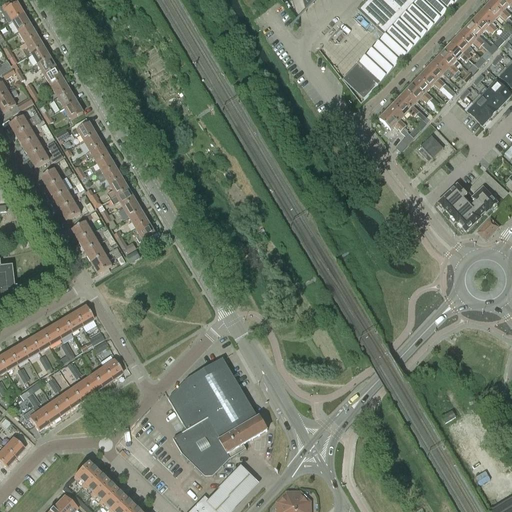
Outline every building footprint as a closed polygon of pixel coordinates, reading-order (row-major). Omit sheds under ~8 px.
[(302,0),(306,12),(303,15),(297,21),(291,28),(292,28),(303,16),(306,13),(310,10),(317,2),(318,0),(302,0)] [(357,67),(343,82),(364,102),(378,87),(435,28),(437,30),(445,20),(443,19),(460,0),(368,0),(364,5),(357,12),(385,38),(377,46),(370,54),(363,61),(357,67)] [(509,7),(501,0),(494,0),(491,4),(505,16),(508,20),(511,17),(505,11),(509,7)] [(511,0),(501,0),(509,7),(510,8),(511,6),(511,0)] [(13,23),(25,16),(19,4),(12,8),(9,4),(1,9),(10,25),(13,23)] [(491,4),(484,10),(496,21),(499,17),(506,23),(509,20),(508,20),(505,16),(491,4)] [(496,21),(484,10),(478,17),(495,34),(498,31),(492,25),(496,21)] [(32,27),(25,16),(13,23),(20,34),(32,27)] [(495,34),(478,17),(471,24),(483,35),(486,31),(492,37),(495,34)] [(490,49),(479,39),(483,35),(471,24),(465,31),(482,48),(487,52),(487,53),(490,49)] [(39,38),(32,27),(20,34),(26,45),(39,38)] [(465,31),(458,38),(470,49),(473,45),(480,50),(482,48),(465,31)] [(506,32),(500,38),(505,43),(511,37),(511,36),(506,31),(506,32)] [(26,45),(20,48),(26,59),(33,56),(45,48),(39,38),(26,45)] [(470,49),(458,38),(452,45),(469,61),(472,59),(469,56),(473,52),(470,49)] [(505,43),(500,39),(493,46),(498,50),(505,43)] [(469,61),(452,45),(445,52),(457,62),(460,59),(466,64),(469,61)] [(487,53),(492,57),(498,50),(493,46),(490,49),(487,53)] [(12,54),(11,53),(8,48),(3,51),(7,57),(12,54)] [(45,48),(33,56),(39,67),(51,59),(45,48)] [(7,57),(13,67),(16,66),(16,65),(18,64),(14,58),(16,57),(13,52),(11,53),(12,54),(7,57)] [(457,62),(445,52),(439,59),(456,75),(458,72),(457,71),(461,67),(456,62),(457,62)] [(486,64),(492,57),(487,53),(487,52),(481,59),(486,64)] [(51,59),(39,67),(46,78),(58,70),(51,59)] [(439,59),(432,66),(444,76),(450,82),(453,78),(456,75),(439,59)] [(475,67),(479,71),(485,64),(486,64),(481,59),(481,60),(475,67)] [(0,78),(2,77),(13,71),(11,68),(8,63),(2,67),(0,64),(0,78)] [(13,67),(11,68),(13,71),(16,76),(15,76),(18,79),(23,77),(16,66),(13,67)] [(444,76),(432,66),(426,72),(453,98),(456,96),(446,86),(440,81),(444,76)] [(469,74),(473,78),(479,71),(475,67),(474,66),(467,73),(469,74)] [(65,81),(58,70),(46,78),(52,88),(65,81)] [(505,70),(498,78),(501,80),(499,83),(507,90),(509,88),(511,91),(511,76),(508,73),(508,72),(505,70)] [(13,71),(2,77),(5,82),(15,76),(16,76),(13,71)] [(453,98),(426,72),(419,79),(430,90),(434,86),(440,92),(450,102),(453,98)] [(473,78),(469,74),(462,81),(466,84),(466,85),(473,78)] [(430,90),(419,79),(412,86),(436,108),(439,106),(427,94),(430,90)] [(65,81),(52,88),(56,95),(51,98),(54,103),(71,92),(65,81)] [(499,83),(489,93),(503,106),(511,98),(505,92),(507,90),(499,83)] [(0,102),(11,96),(10,95),(6,88),(7,88),(5,85),(4,85),(4,84),(0,86),(0,102)] [(38,97),(37,97),(31,86),(26,89),(33,100),(38,97)] [(436,108),(412,86),(406,94),(417,104),(421,100),(427,105),(427,106),(436,115),(439,112),(436,109),(436,108)] [(0,102),(0,106),(5,114),(9,112),(13,117),(22,112),(19,107),(17,107),(13,100),(18,97),(16,93),(15,92),(10,95),(11,96),(0,102)] [(71,92),(54,103),(60,113),(65,110),(65,111),(78,103),(71,92)] [(483,99),(482,100),(496,113),(503,106),(489,93),(483,99)] [(399,100),(417,116),(419,114),(413,108),(417,104),(406,94),(399,100)] [(41,95),(37,97),(38,97),(33,100),(36,105),(44,100),(41,95)] [(480,97),(472,105),(475,108),(475,107),(489,121),(496,113),(482,100),(483,99),(480,97)] [(22,112),(33,105),(31,102),(30,100),(19,107),(22,112)] [(417,116),(399,100),(393,107),(405,118),(408,114),(414,119),(416,117),(417,116)] [(84,114),(78,103),(65,111),(72,121),(84,114)] [(405,118),(393,107),(386,114),(403,131),(404,130),(406,128),(400,122),(405,118)] [(475,108),(468,115),(482,128),(489,121),(475,107),(475,108)] [(46,122),(50,120),(44,108),(39,110),(46,122)] [(386,114),(380,121),(391,132),(394,129),(397,132),(398,130),(401,133),(403,131),(386,114)] [(417,116),(416,117),(422,122),(427,126),(429,124),(429,123),(426,120),(419,114),(417,116)] [(17,138),(32,130),(25,118),(11,127),(17,138)] [(85,144),(97,136),(91,125),(89,125),(86,121),(72,129),(73,131),(76,129),(78,132),(72,136),(74,141),(81,137),(85,144)] [(422,122),(416,129),(420,133),(427,126),(422,122)] [(45,136),(50,133),(46,126),(40,130),(42,134),(40,135),(38,137),(39,139),(45,136)] [(416,129),(410,136),(414,140),(420,133),(416,129)] [(32,130),(17,138),(24,149),(38,140),(32,130)] [(401,133),(401,134),(406,139),(409,135),(404,130),(403,131),(401,133)] [(66,132),(56,138),(61,147),(64,145),(63,143),(70,139),(66,132)] [(406,139),(396,150),(400,154),(401,155),(414,140),(410,136),(409,135),(406,139)] [(104,147),(97,136),(85,144),(91,154),(104,147)] [(432,139),(419,151),(431,163),(444,151),(432,139)] [(38,140),(24,149),(30,160),(45,151),(38,140)] [(91,154),(85,158),(88,163),(94,159),(98,165),(110,158),(104,147),(91,154)] [(51,163),(45,151),(30,160),(37,171),(36,171),(38,174),(56,163),(54,161),(51,163)] [(59,152),(54,155),(58,161),(63,159),(59,152)] [(110,158),(98,165),(101,170),(94,174),(98,180),(117,169),(110,158)] [(64,161),(60,164),(64,170),(68,168),(64,161)] [(78,177),(83,174),(80,168),(75,171),(78,177)] [(123,180),(117,169),(98,180),(100,185),(107,181),(111,187),(123,180)] [(49,191),(63,182),(56,171),(42,180),(49,191)] [(77,189),(81,186),(77,179),(72,182),(77,189)] [(123,180),(111,187),(114,193),(108,197),(111,202),(130,191),(123,180)] [(69,193),(63,182),(49,191),(55,202),(69,193)] [(450,195),(439,205),(445,212),(451,218),(450,218),(457,225),(466,234),(481,221),(479,219),(485,214),(486,215),(490,212),(497,206),(483,191),(473,200),(469,195),(467,198),(464,194),(463,194),(457,188),(454,190),(450,195)] [(94,197),(94,196),(91,191),(86,194),(89,200),(94,197)] [(130,191),(111,202),(114,207),(120,203),(124,209),(136,201),(130,191)] [(75,204),(69,193),(55,202),(61,212),(75,204)] [(96,195),(94,196),(94,197),(89,200),(96,210),(101,207),(98,201),(99,201),(96,195)] [(136,201),(124,209),(130,220),(143,212),(136,201)] [(82,215),(75,204),(61,212),(68,224),(71,222),(73,224),(83,218),(82,215)] [(90,205),(86,207),(90,214),(94,211),(90,205)] [(109,218),(109,217),(106,212),(103,213),(102,210),(99,212),(105,221),(109,218)] [(149,223),(143,212),(130,220),(137,231),(149,223)] [(95,214),(91,217),(100,231),(104,228),(95,214)] [(112,215),(109,217),(109,218),(105,221),(107,225),(115,221),(112,215)] [(490,221),(477,235),(486,243),(499,229),(490,221)] [(149,223),(137,231),(140,237),(137,239),(139,243),(155,234),(149,223)] [(79,243),(94,235),(87,224),(73,232),(79,243)] [(108,241),(112,238),(108,232),(104,234),(108,241)] [(117,243),(122,240),(119,234),(114,237),(117,243)] [(100,246),(94,235),(79,243),(86,254),(100,246)] [(122,240),(117,243),(126,257),(136,251),(132,245),(127,248),(122,240)] [(107,256),(100,246),(86,254),(92,265),(107,256)] [(136,254),(127,259),(130,265),(140,260),(136,254)] [(107,256),(92,265),(99,276),(113,268),(107,256)] [(122,258),(117,261),(121,267),(125,265),(122,258)] [(0,304),(13,303),(16,299),(15,289),(14,289),(15,290),(12,290),(10,269),(0,270),(0,304)] [(86,308),(75,315),(83,329),(94,322),(86,308)] [(75,315),(64,321),(72,335),(83,329),(75,315)] [(64,321),(53,328),(61,342),(72,335),(64,321)] [(53,328),(42,334),(50,348),(61,342),(53,328)] [(50,348),(42,334),(31,341),(39,354),(50,348)] [(101,336),(89,342),(92,348),(104,341),(101,336)] [(31,341),(20,347),(28,361),(39,354),(31,341)] [(109,349),(105,343),(99,347),(103,352),(109,349)] [(65,356),(70,352),(66,345),(60,349),(65,356)] [(28,361),(20,347),(9,353),(17,367),(28,361)] [(97,356),(103,352),(99,347),(94,350),(97,355),(97,356)] [(70,352),(65,356),(66,358),(58,363),(61,367),(75,359),(70,352)] [(17,367),(9,353),(0,358),(0,362),(6,374),(17,367)] [(43,368),(49,365),(44,358),(39,361),(43,368)] [(188,382),(168,401),(187,433),(173,441),(183,457),(189,463),(210,483),(222,470),(222,469),(231,459),(241,454),(239,450),(268,432),(261,419),(258,420),(223,361),(188,382)] [(104,369),(113,382),(123,375),(115,362),(104,369)] [(49,365),(43,368),(47,376),(53,373),(49,365)] [(72,376),(78,372),(74,366),(68,370),(72,376)] [(113,382),(104,369),(93,376),(102,389),(113,382)] [(20,380),(26,376),(23,371),(17,374),(20,380)] [(78,372),(72,376),(76,381),(81,377),(78,372)] [(29,382),(26,376),(20,380),(24,385),(29,382)] [(93,376),(83,383),(92,396),(102,389),(93,376)] [(49,388),(55,385),(50,378),(45,381),(49,388)] [(92,396),(83,383),(72,390),(81,404),(92,396)] [(27,392),(26,393),(29,397),(32,395),(40,390),(37,386),(27,392)] [(56,386),(51,390),(54,395),(58,393),(60,392),(56,386)] [(65,395),(62,398),(71,411),(81,404),(72,390),(65,395)] [(20,397),(19,398),(20,399),(22,402),(25,401),(26,399),(29,397),(26,393),(20,397)] [(29,397),(26,399),(30,404),(36,400),(32,395),(29,397)] [(56,401),(51,405),(60,418),(71,411),(62,398),(56,401)] [(36,400),(30,404),(30,405),(34,409),(37,407),(39,406),(36,401),(36,400)] [(51,405),(41,412),(50,425),(60,418),(51,405)] [(35,416),(30,419),(39,432),(50,425),(41,412),(40,412),(37,408),(37,407),(34,409),(32,410),(35,416)] [(452,412),(441,418),(445,425),(456,419),(452,412)] [(4,450),(15,460),(24,451),(13,440),(4,450)] [(15,460),(4,450),(0,454),(0,463),(7,469),(15,460)] [(96,474),(96,473),(96,474),(92,470),(91,469),(89,467),(87,465),(86,466),(87,466),(85,468),(85,467),(80,473),(79,474),(76,477),(75,479),(74,479),(73,480),(75,482),(76,481),(77,483),(78,485),(79,484),(82,488),(96,474)] [(256,481),(241,467),(205,503),(213,511),(232,511),(260,485),(256,481)] [(82,488),(84,490),(86,491),(86,492),(87,493),(91,496),(91,497),(105,482),(104,482),(101,479),(101,478),(100,477),(99,477),(98,476),(98,475),(96,474),(82,488)] [(91,497),(93,498),(95,500),(94,500),(96,501),(100,504),(99,505),(100,505),(114,491),(113,490),(109,487),(110,487),(108,485),(108,486),(106,484),(107,484),(105,482),(91,497)] [(100,505),(101,507),(102,506),(103,508),(104,510),(105,509),(107,511),(109,511),(122,499),(122,498),(122,499),(118,495),(117,494),(115,492),(114,491),(100,505)] [(66,495),(72,501),(74,498),(69,492),(66,495)] [(310,511),(311,504),(301,495),(288,495),(279,505),(278,511),(310,511)] [(64,498),(56,506),(61,511),(76,511),(77,511),(64,498)] [(218,511),(204,498),(190,511),(218,511)] [(511,511),(511,498),(490,511),(511,511)] [(109,511),(126,511),(131,507),(130,507),(127,504),(127,503),(126,502),(125,502),(124,501),(124,500),(122,499),(109,511)] [(75,504),(80,509),(83,506),(78,501),(75,504)]
